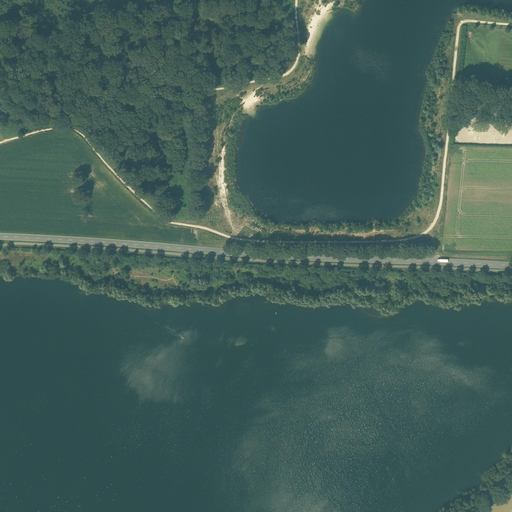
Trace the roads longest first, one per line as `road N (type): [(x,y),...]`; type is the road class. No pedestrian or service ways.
road 1 (unknown): [(0,143),(75,131),(166,220),(232,238),(365,243),(424,236),(437,217),(458,19),(511,21)]
road 2 (tertiary): [(0,235),(511,265)]
road 3 (unknown): [(299,0),(298,57),(283,79),(228,91),(153,86),(74,114)]
